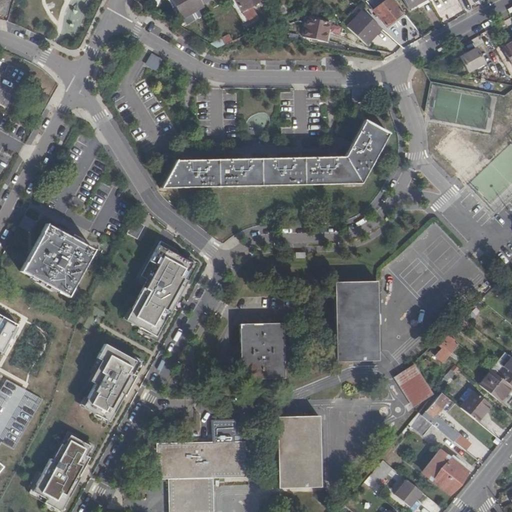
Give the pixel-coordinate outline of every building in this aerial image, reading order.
[(203,4),(200,0),(172,0),(184,18),(204,6),(203,4)] [(233,0),(230,2),(242,24),(256,16),(251,7),(263,0),(233,0)] [(386,27),(403,13),(392,0),(386,0),(373,11),(386,27)] [(409,10),(427,0),(420,0),(407,7),(409,10)] [(208,13),(204,6),(184,18),(188,25),(208,13)] [(362,11),(347,28),(365,45),(380,28),(362,11)] [(305,17),(301,38),(326,42),(330,22),(305,17)] [(223,38),(209,46),(216,50),(227,45),(223,38)] [(511,66),(511,42),(502,48),(511,66)] [(483,65),(474,50),(459,59),(467,73),(483,65)] [(151,53),(145,65),(156,71),(163,59),(151,53)] [(175,160),(160,188),(359,184),(387,134),(364,121),(344,157),(175,160)] [(456,131),(438,147),(466,176),(483,160),(456,131)] [(133,219),(125,233),(136,239),(144,225),(133,219)] [(92,251),(46,225),(20,271),(66,297),(92,251)] [(176,248),(159,240),(141,274),(147,277),(126,317),(158,334),(187,279),(183,277),(191,261),(174,252),(176,248)] [(501,288),(510,281),(505,277),(498,283),(497,285),(501,288)] [(377,361),(377,351),(376,293),(376,281),(333,283),(334,362),(377,361)] [(5,292),(0,302),(0,306),(32,321),(39,308),(5,292)] [(473,308),(462,318),(468,323),(479,312),(476,308),(474,310),(473,308)] [(0,315),(0,351),(2,353),(17,325),(0,315)] [(282,323),(238,324),(239,379),(283,378),(282,323)] [(442,363),(458,344),(445,334),(437,342),(435,345),(440,349),(434,357),(442,363)] [(137,361),(108,346),(90,379),(96,382),(84,404),(108,416),(137,361)] [(502,368),(496,375),(511,387),(511,358),(507,355),(499,365),(502,368)] [(423,369),(428,362),(420,360),(419,361),(423,369)] [(499,365),(493,373),(496,375),(502,368),(499,365)] [(431,394),(413,366),(394,378),(412,407),(431,394)] [(501,403),(511,389),(511,387),(496,375),(493,373),(490,370),(477,384),(501,403)] [(472,392),(458,408),(474,422),(488,405),(472,392)] [(432,418),(448,400),(440,394),(424,412),(432,418)] [(490,407),(488,405),(474,422),(476,423),(490,407)] [(429,422),(432,418),(424,412),(421,416),(429,422)] [(422,436),(431,425),(430,424),(419,415),(410,426),(422,436)] [(319,487),(319,477),(318,427),(318,416),(276,417),(277,488),(319,487)] [(437,417),(430,424),(431,425),(453,442),(458,436),(437,417)] [(65,434),(33,491),(61,507),(93,449),(65,434)] [(212,511),(212,478),(244,478),(243,441),(155,444),(156,479),(167,479),(167,511),(212,511)] [(449,493),(465,473),(439,452),(423,472),(449,493)] [(385,471),(377,465),(369,475),(377,481),(385,471)] [(416,502),(422,494),(406,481),(395,495),(408,507),(414,500),(416,502)]
